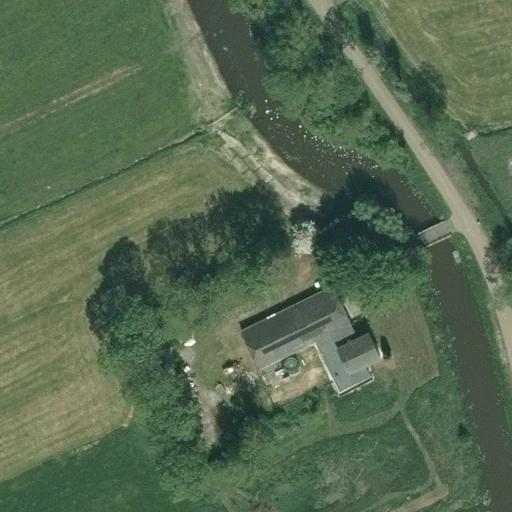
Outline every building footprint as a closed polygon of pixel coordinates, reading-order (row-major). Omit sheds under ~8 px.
[(285,195),(306,204),(314,188),(293,178),(285,195)] [(245,281),(211,298),(222,320),(255,303),(245,281)] [(337,347),(349,371),(379,356),(368,332),(356,338),(349,323),(350,322),(332,285),(240,330),(258,367),(330,332),(338,347),(337,347)] [(183,311),(171,317),(181,339),(194,333),(183,311)] [(226,387),(233,358),(203,351),(196,380),(226,387)] [(406,383),(401,357),(385,360),(390,386),(406,383)]
